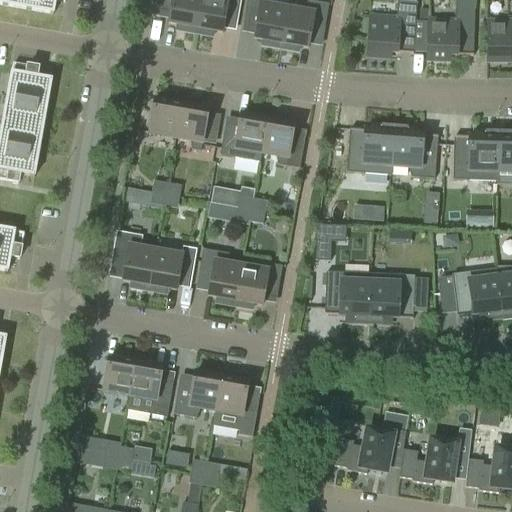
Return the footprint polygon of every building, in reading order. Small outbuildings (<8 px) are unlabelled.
[(5,0),(4,7),(52,16),(55,2),(65,4),(65,0),(5,0)] [(176,33),(194,36),(200,0),(159,0),(157,13),(170,16),(168,25),(177,27),(176,33)] [(200,0),(194,36),(212,39),(213,33),(222,35),(223,25),(236,28),(240,0),(200,0)] [(261,48),(279,51),(286,12),(270,9),(271,0),(248,0),(246,12),(258,15),(254,40),(262,42),(261,48)] [(366,59),(387,61),(387,55),(413,56),(416,0),(397,0),(396,22),(369,20),(366,59)] [(455,0),(454,24),(427,23),(426,63),(447,63),(447,57),(473,58),(474,0),(455,0)] [(286,12),(279,51),(298,54),(299,49),(307,50),(311,29),(324,31),(328,7),(309,3),(300,15),(286,12)] [(511,24),(486,24),(486,64),(507,64),(507,58),(511,57),(511,24)] [(13,66),(2,124),(42,131),(51,82),(37,80),(38,70),(13,66)] [(148,135),(175,140),(182,101),(164,98),(163,104),(154,102),(148,135)] [(182,101),(175,140),(190,143),(191,151),(191,152),(200,153),(208,112),(199,110),(200,104),(182,101)] [(247,153),(261,155),(268,116),(250,113),(249,119),(240,118),(236,138),(223,136),(219,158),(246,162),(247,153)] [(268,116),(261,155),(275,158),(277,166),(277,167),(299,171),(305,139),(292,137),(294,127),(285,126),(286,120),(268,116)] [(42,131),(2,124),(0,137),(0,182),(18,186),(19,176),(34,179),(42,131)] [(346,175),(390,178),(394,129),(374,127),(374,133),(349,131),(346,175)] [(394,129),(390,178),(391,178),(391,168),(407,170),(410,178),(410,180),(434,181),(437,138),(413,136),(413,130),(394,129)] [(452,182),(496,184),(498,134),(478,134),(478,140),(453,139),(452,182)] [(511,134),(498,134),(496,184),(497,184),(498,174),(511,174),(511,134)] [(153,183),(151,195),(165,197),(167,186),(153,183)] [(167,186),(165,197),(179,200),(181,188),(167,186)] [(149,206),(163,209),(165,197),(151,195),(149,206)] [(426,195),(425,205),(438,206),(438,196),(426,195)] [(165,197),(163,209),(177,211),(179,200),(165,197)] [(239,199),(237,210),(251,213),(253,201),(239,199)] [(253,201),(251,213),(264,215),(267,204),(253,201)] [(358,207),(358,222),(389,222),(389,207),(358,207)] [(235,222),(249,224),(251,213),(237,210),(235,222)] [(251,213),(249,224),(262,227),(264,215),(251,213)] [(0,231),(0,272),(7,274),(9,260),(19,261),(23,236),(0,231)] [(130,290),(148,294),(155,255),(140,252),(142,238),(116,234),(109,271),(124,273),(122,283),(131,284),(130,290)] [(330,263),(330,244),(316,243),(316,244),(314,263),(330,263)] [(155,255),(148,294),(166,297),(167,291),(176,292),(177,283),(190,285),(196,252),(183,250),(181,259),(155,255)] [(215,306),(234,309),(240,270),(227,267),(229,256),(202,252),(199,273),(212,275),(208,298),(216,300),(215,306)] [(240,270),(234,309),(252,312),(253,306),(261,308),(263,298),(276,300),(282,268),(268,266),(267,275),(240,270)] [(501,320),(495,271),(451,277),(457,319),(481,317),(482,322),(501,320)] [(496,271),(495,271),(501,320),(511,318),(511,278),(497,281),(496,271)] [(348,325),(368,325),(370,276),(326,274),(324,317),(348,318),(348,325)] [(370,276),(368,325),(388,326),(388,320),(412,321),(414,278),(370,276)] [(102,393),(129,398),(136,359),(118,355),(117,361),(108,360),(102,393)] [(136,359),(129,398),(127,413),(166,420),(172,381),(160,379),(162,369),(153,368),(154,362),(136,359)] [(215,413),(222,374),(204,371),(203,377),(194,375),(192,385),(179,382),(173,416),(196,420),(200,410),(215,413)] [(215,413),(212,429),(238,433),(238,438),(252,440),(255,420),(242,418),(247,389),(248,385),(239,383),(240,377),(222,374),(215,413)] [(333,469),(347,471),(346,473),(366,477),(367,472),(385,475),(393,437),(366,433),(362,455),(351,453),(353,444),(339,441),(333,469)] [(427,465),(416,464),(417,455),(403,453),(399,480),(412,482),(411,484),(432,488),(433,482),(451,485),(457,447),(430,443),(427,465)] [(106,447),(104,459),(118,461),(120,450),(106,447)] [(120,450),(118,461),(132,464),(134,452),(120,450)] [(478,494),(498,496),(499,491),(511,492),(511,453),(507,453),(495,451),(493,474),(482,473),(483,464),(468,462),(465,490),(478,492),(478,494)] [(102,470),(116,473),(118,461),(104,459),(102,470)] [(118,461),(116,473),(130,475),(132,464),(118,461)] [(192,462),(190,474),(204,476),(206,465),(192,462)] [(206,465),(204,476),(218,479),(220,467),(206,465)] [(188,485),(202,488),(204,476),(190,474),(188,485)] [(204,476),(202,488),(216,490),(218,479),(204,476)] [(183,504),(183,511),(200,511),(200,503),(183,504)]
